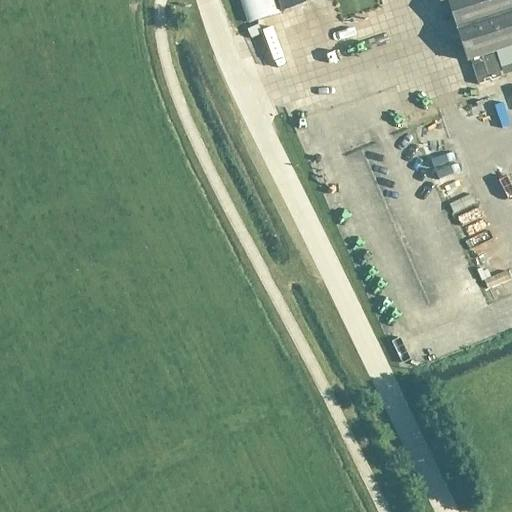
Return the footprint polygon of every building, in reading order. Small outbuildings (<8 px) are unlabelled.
[(279,17),(272,0),(242,0),(252,28),(279,17)] [(277,0),(282,13),(323,0),(277,0)] [(511,0),(437,0),(439,4),(446,2),(466,63),(469,62),(491,55),(511,48),(511,0)] [(499,79),(491,55),(469,62),(477,86),(499,79)] [(457,347),(456,328),(424,328),(424,347),(457,347)]
